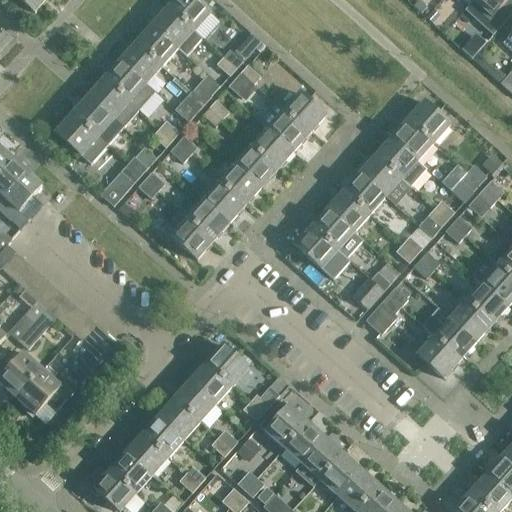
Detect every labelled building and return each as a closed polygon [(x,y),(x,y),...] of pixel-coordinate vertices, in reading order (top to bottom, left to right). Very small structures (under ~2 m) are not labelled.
[(18,0),(35,15),(48,0),(18,0)] [(195,0),(176,0),(169,9),(194,32),(211,14),(195,0)] [(510,0),(476,0),(473,4),(492,20),(510,0)] [(194,32),(169,9),(153,27),(179,50),(187,57),(203,40),(194,32)] [(179,50),(153,27),(137,44),(163,67),(179,50)] [(163,67),(137,44),(121,62),(147,85),(163,67)] [(238,71),(244,64),(231,52),(225,59),(238,71)] [(238,71),(225,59),(217,67),(230,79),(238,71)] [(147,85),(121,62),(105,80),(140,111),(156,94),(147,85)] [(262,79),(248,68),(243,74),(256,86),(262,79)] [(256,86),(243,74),(235,83),(248,95),(256,86)] [(140,111),(105,80),(89,98),(125,129),(140,111)] [(206,106),(212,99),(199,87),(193,94),(206,106)] [(301,93),(285,112),(311,135),(327,116),(301,93)] [(206,106),(193,94),(185,103),(199,115),(206,106)] [(125,129),(89,98),(74,115),(109,147),(125,129)] [(149,120),(159,130),(168,120),(183,134),(192,125),(167,101),(149,120)] [(230,115),(217,103),(211,110),(224,122),(230,115)] [(423,104),(407,122),(433,146),(449,127),(423,104)] [(224,122),(211,110),(203,118),(216,130),(224,122)] [(285,112),(269,130),(295,153),(311,135),(285,112)] [(109,147),(74,115),(57,134),(92,165),(109,147)] [(433,146),(407,122),(391,140),(417,164),(433,146)] [(161,130),(174,142),(180,136),(167,124),(161,130)] [(153,139),(166,151),(174,142),(161,130),(153,139)] [(269,130),(253,148),(279,171),(295,153),(269,130)] [(179,146),(192,157),(197,151),(184,139),(179,146)] [(426,172),(417,164),(391,140),(375,158),(401,181),(410,190),(426,172)] [(179,146),(171,155),(184,167),(192,157),(179,146)] [(253,148),(237,165),(263,189),(279,171),(253,148)] [(0,173),(12,160),(0,149),(0,173)] [(148,171),(157,161),(145,150),(136,160),(135,159),(129,165),(143,177),(148,171)] [(491,155),(484,167),(495,174),(503,162),(491,155)] [(401,181),(375,158),(359,176),(385,199),(401,181)] [(30,176),(12,160),(0,173),(0,196),(16,211),(31,195),(21,186),(30,176)] [(143,177),(129,165),(121,175),(134,187),(143,177)] [(237,165),(221,183),(247,206),(263,189),(237,165)] [(472,170),(467,176),(480,188),(486,181),(472,170)] [(166,187),(152,175),(147,181),(160,193),(166,187)] [(385,199),(359,176),(343,194),(369,217),(385,199)] [(480,188),(467,176),(459,185),(472,197),(480,188)] [(160,193),(147,181),(138,190),(152,202),(160,193)] [(221,183),(205,201),(231,224),(247,206),(221,183)] [(486,190),(499,201),(505,195),(491,183),(486,190)] [(486,190),(478,198),(491,210),(499,201),(486,190)] [(369,217),(343,194),(327,211),(354,235),(369,217)] [(18,229),(44,206),(37,198),(11,221),(18,229)] [(205,201),(189,219),(215,242),(231,224),(205,201)] [(440,205),(435,211),(448,223),(454,217),(440,205)] [(363,243),(354,235),(327,211),(311,229),(338,253),(347,261),(363,243)] [(448,223),(435,211),(427,221),(440,233),(448,223)] [(198,261),(215,242),(189,219),(173,238),(198,261)] [(454,225),(467,237),(472,231),(459,219),(454,225)] [(454,225),(446,234),(459,246),(467,237),(454,225)] [(338,253),(311,229),(305,236),(302,233),(292,245),(334,282),(350,264),(347,261),(338,253)] [(408,241),(403,247),(416,259),(422,253),(408,241)] [(511,247),(505,241),(490,257),(511,276),(511,247)] [(8,247),(0,256),(0,268),(2,271),(16,255),(8,247)] [(416,259),(403,247),(395,256),(408,268),(416,259)] [(16,255),(2,271),(10,278),(25,262),(16,255)] [(422,261),(435,273),(441,267),(427,255),(422,261)] [(497,267),(483,283),(510,307),(511,304),(511,276),(490,257),(489,259),(497,267)] [(422,261),(414,270),(427,282),(435,273),(422,261)] [(33,269),(25,262),(10,278),(19,285),(33,269)] [(33,269),(19,285),(27,293),(41,277),(33,269)] [(377,276),(371,282),(385,294),(390,288),(377,276)] [(41,277),(27,293),(35,300),(49,284),(41,277)] [(378,302),(385,294),(371,282),(369,281),(353,299),(361,307),(368,313),(370,311),(378,302)] [(483,283),(467,301),(494,325),(510,307),(483,283)] [(49,284),(35,300),(44,307),(58,291),(49,284)] [(409,302),(396,290),(395,290),(390,296),(404,308),(409,302)] [(58,291),(44,307),(52,314),(66,299),(58,291)] [(390,296),(382,304),(367,322),(383,336),(399,319),(396,316),(404,308),(390,296)] [(66,299),(52,314),(60,321),(74,306),(66,299)] [(467,301),(451,319),(478,342),(494,325),(467,301)] [(36,304),(9,334),(19,343),(46,313),(36,304)] [(74,306),(60,321),(68,328),(82,313),(74,306)] [(478,342),(451,319),(440,309),(424,326),(426,328),(462,360),(478,342)] [(46,313),(19,343),(29,352),(56,322),(46,313)] [(82,313),(68,328),(76,336),(90,320),(82,313)] [(83,342),(84,343),(98,328),(90,320),(76,336),(83,342)] [(98,328),(84,343),(93,351),(107,335),(98,328)] [(445,378),(462,360),(426,328),(426,329),(435,337),(419,355),(445,378)] [(107,335),(93,351),(103,360),(117,344),(107,335)] [(43,372),(18,400),(37,417),(47,405),(56,413),(75,392),(76,393),(96,370),(104,361),(103,360),(93,351),(84,343),(83,342),(73,353),(78,357),(56,383),(53,380),(56,376),(47,367),(43,372)] [(223,345),(206,364),(232,387),(249,369),(223,345)] [(0,382),(0,384),(18,400),(43,372),(24,355),(0,382)] [(232,387),(206,364),(190,382),(216,405),(232,387)] [(216,405),(190,382),(174,399),(200,423),(216,405)] [(264,416),(280,398),(270,390),(260,400),(257,397),(251,404),(264,416)] [(200,423),(174,399),(158,417),(185,441),(200,423)] [(307,423),(283,402),(260,428),(283,450),(307,423)] [(264,416),(251,404),(243,413),(257,424),(264,416)] [(185,441),(158,417),(142,435),(169,459),(185,441)] [(307,423),(283,450),(301,465),(325,439),(307,423)] [(232,452),(238,445),(225,433),(219,440),(232,452)] [(169,459),(142,435),(126,453),(153,477),(169,459)] [(254,436),(240,450),(255,464),(268,450),(254,436)] [(325,439),(301,465),(319,481),(343,455),(325,439)] [(232,452),(219,440),(211,449),(224,460),(232,452)] [(511,446),(503,457),(511,465),(511,446)] [(153,477),(126,453),(110,471),(137,494),(153,477)] [(343,455),(319,481),(337,497),(361,470),(343,455)] [(511,465),(503,457),(487,475),(511,497),(511,465)] [(201,487),(206,481),(193,469),(187,475),(201,487)] [(361,470),(337,497),(353,511),(355,511),(379,486),(361,470)] [(121,511),(137,494),(110,471),(94,489),(119,511),(121,511)] [(249,474),(237,487),(245,494),(256,480),(249,474)] [(201,487),(187,475),(180,484),(193,496),(201,487)] [(500,511),(511,499),(511,497),(487,475),(471,492),(492,511),(500,511)] [(256,480),(245,494),(253,501),(265,488),(256,480)] [(379,486),(355,511),(387,511),(397,502),(379,486)] [(242,498),(234,491),(222,504),(230,511),(242,498)] [(492,511),(471,492),(455,511),(456,511),(492,511)] [(242,498),(230,511),(242,511),(249,505),(242,498)] [(407,511),(397,502),(387,511),(407,511)]
